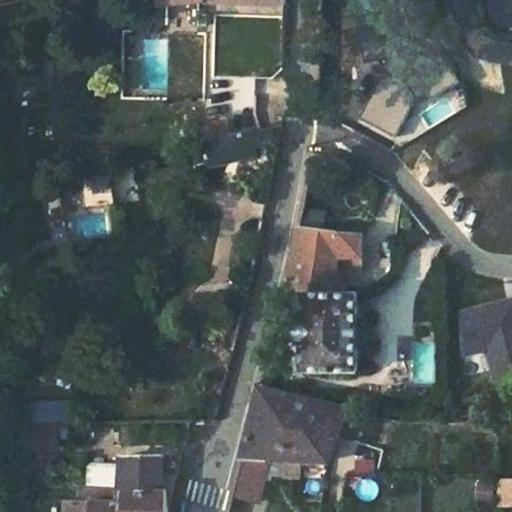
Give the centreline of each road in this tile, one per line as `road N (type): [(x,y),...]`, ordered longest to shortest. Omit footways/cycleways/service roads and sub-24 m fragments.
road 1 (unclassified): [(210,511),(296,118),(301,0)]
road 2 (unknown): [(296,118),(365,150),(471,248),(511,254)]
